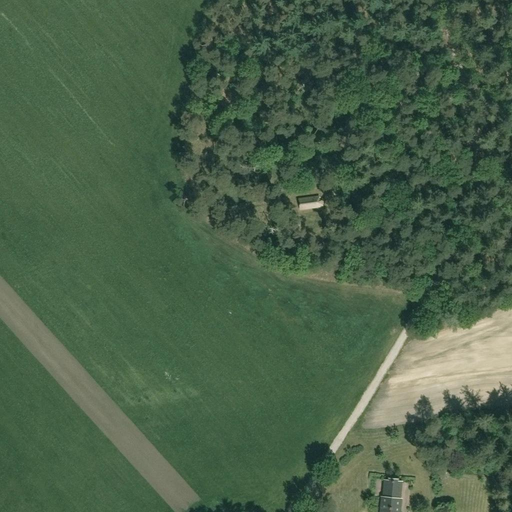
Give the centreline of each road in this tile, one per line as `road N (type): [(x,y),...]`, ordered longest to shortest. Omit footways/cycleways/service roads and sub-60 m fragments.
road 1 (track): [(300,511),(470,227),(478,194)]
road 2 (track): [(435,0),(476,116),(478,194)]
